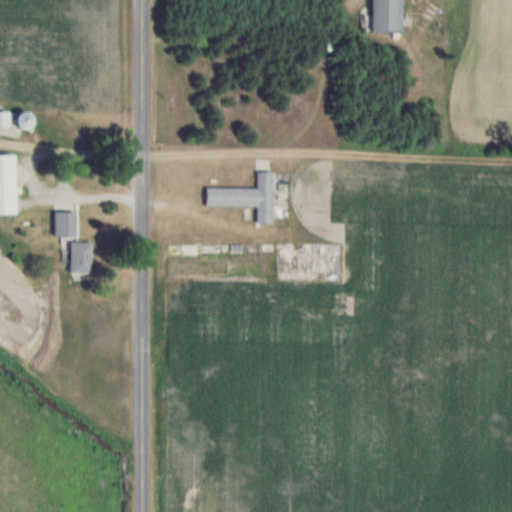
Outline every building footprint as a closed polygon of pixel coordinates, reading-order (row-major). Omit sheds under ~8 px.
[(372,0),(373,32),(403,32),(402,0),(372,0)] [(17,115),(20,128),(32,126),(30,112),(17,115)] [(0,213),(17,214),(17,155),(0,154),(0,213)] [(258,206),(258,222),(273,222),(274,171),(257,171),(257,187),(207,187),(206,205),(258,206)] [(77,239),(77,211),(55,211),(55,239),(77,239)] [(92,273),(92,242),(71,242),(71,273),(92,273)]
